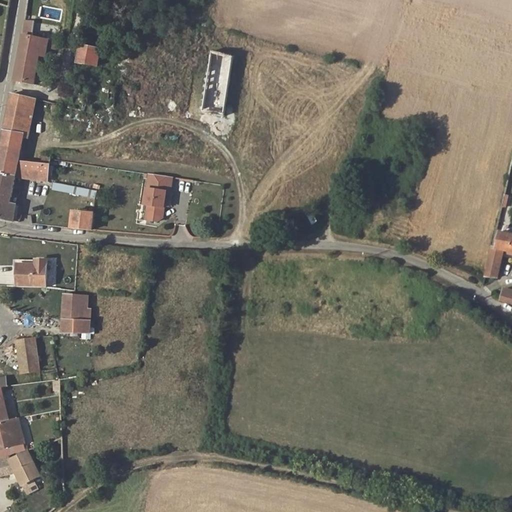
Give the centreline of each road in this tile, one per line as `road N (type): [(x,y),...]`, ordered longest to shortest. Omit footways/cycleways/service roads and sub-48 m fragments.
road 1 (unclassified): [(0,224),(154,243),(412,256),(511,318)]
road 2 (track): [(67,511),(151,461),(230,457),(465,511)]
